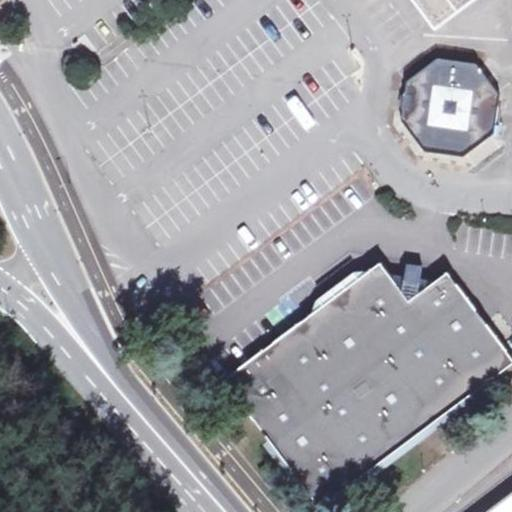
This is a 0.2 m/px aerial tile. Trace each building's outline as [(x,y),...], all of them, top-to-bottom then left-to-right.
[(412,0),(436,30),(475,0),(438,0),(437,1),(436,0),(412,0)] [(407,94),(401,93),(399,109),(404,110),(403,120),(426,151),(464,156),(494,133),(496,123),(502,124),(504,108),(498,107),(499,95),(477,64),(438,60),(408,82),(407,94)] [(371,271),(319,310),(225,381),(321,508),(511,364),(511,357),(448,272),(437,281),(420,279),(421,266),(413,265),(405,265),(404,277),(389,276),(381,264),(371,271)] [(319,310),(371,271),(354,270),(343,278),(341,275),(329,284),(332,287),(322,294),(319,310)] [(511,511),(511,497),(492,511),(511,511)]
